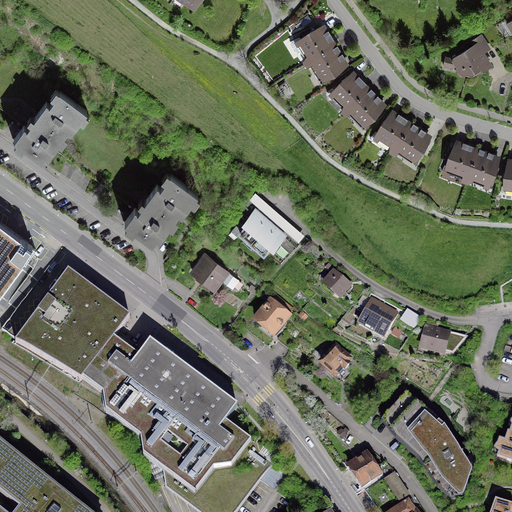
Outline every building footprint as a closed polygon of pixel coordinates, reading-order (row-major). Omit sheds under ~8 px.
[(322,30),(297,43),(310,65),(334,51),(322,30)] [(490,52),(482,38),(470,44),(472,47),(452,59),(451,64),(455,70),(454,74),(458,74),(461,80),(466,76),(470,77),(478,71),(481,75),(494,67),(487,54),(490,52)] [(334,51),(310,65),(321,86),(346,72),(334,51)] [(370,92),(355,75),(334,95),(351,111),(370,92)] [(37,114),(64,135),(74,122),(77,124),(87,111),(59,90),(50,103),(47,101),(37,114)] [(370,92),(351,111),(368,129),(387,109),(370,92)] [(64,135),(37,114),(27,127),(24,124),(14,138),(41,159),(51,146),(54,148),(64,135)] [(393,116),(376,140),(396,153),(412,127),(393,116)] [(412,127),(396,153),(419,167),(434,141),(412,127)] [(476,152),(454,144),(443,171),(466,180),(476,152)] [(502,161),(476,152),(466,180),(492,191),(502,161)] [(87,155),(79,166),(87,172),(96,161),(87,155)] [(147,197),(175,218),(185,205),(188,207),(198,193),(171,173),(161,186),(158,183),(147,197)] [(175,218),(147,197),(138,209),(135,207),(125,221),(152,241),(162,228),(165,231),(175,218)] [(273,247),(291,226),(260,200),(256,205),(258,208),(245,223),(247,225),(245,227),(239,222),(231,231),(237,236),(240,233),(264,253),(271,245),(273,247)] [(0,289),(22,260),(25,263),(36,249),(26,242),(0,222),(0,289)] [(206,255),(193,272),(213,288),(222,277),(223,280),(231,287),(234,286),(239,280),(206,255)] [(17,339),(16,342),(81,382),(82,381),(114,338),(129,317),(53,260),(2,330),(17,339)] [(339,297),(350,285),(334,273),(324,285),(339,297)] [(289,316),(293,311),(275,297),(271,302),(255,321),(274,335),(289,316)] [(385,335),(396,314),(371,300),(360,321),(385,335)] [(292,350),(303,336),(289,325),(278,339),(292,350)] [(422,348),(443,353),(444,351),(453,353),(465,337),(426,328),(422,348)] [(237,407),(150,342),(139,357),(114,338),(82,381),(104,399),(106,413),(140,439),(143,457),(163,472),(166,489),(196,511),(236,511),(276,459),(226,422),(237,407)] [(348,363),(350,361),(335,347),(322,362),(337,375),(343,368),(346,368),(349,365),(348,363)] [(384,385),(377,379),(371,385),(379,391),(384,385)] [(419,455),(445,426),(406,391),(382,419),(400,434),(398,437),(419,455)] [(445,426),(419,455),(421,457),(440,487),(444,485),(450,495),(464,492),(473,468),(445,426)] [(511,431),(508,441),(501,438),(498,446),(502,450),(501,455),(511,459),(511,431)] [(88,511),(0,441),(0,511),(88,511)] [(350,466),(362,485),(379,474),(366,455),(350,466)] [(511,511),(511,508),(511,505),(495,500),(490,511),(511,511)] [(415,511),(408,501),(392,511),(415,511)]
